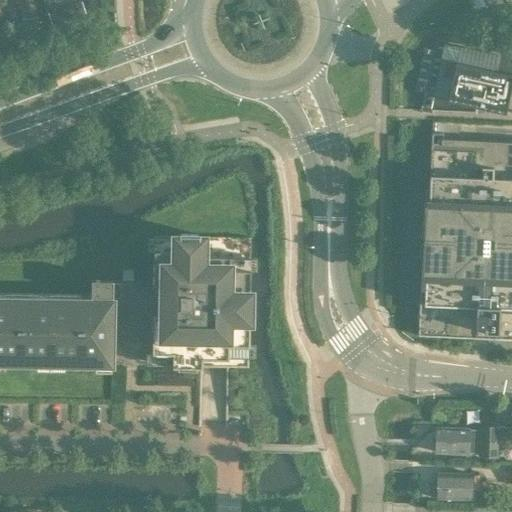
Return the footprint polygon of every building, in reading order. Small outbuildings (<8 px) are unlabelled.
[(76,4),(48,13),(52,23),(53,25),(85,15),(81,2),(76,4)] [(21,22),(24,34),(39,31),(36,18),(21,22)] [(444,44),(432,96),(447,99),(447,102),(479,109),(505,114),(511,87),(511,81),(511,75),(493,71),(497,56),(444,44)] [(423,205),(418,324),(417,336),(511,339),(511,142),(442,139),(442,133),(431,133),(428,205),(423,205)] [(112,280),(111,365),(125,366),(126,366),(138,366),(153,366),(155,366),(199,367),(201,367),(213,367),(226,367),(228,367),(242,368),(248,368),(250,238),(246,237),(241,237),(154,236),(153,281),(133,280),(122,280),(113,280),(112,280)] [(0,370),(5,371),(5,364),(35,364),(35,371),(65,372),(65,365),(94,365),(94,372),(111,372),(111,365),(112,280),(91,280),(91,290),(91,294),(86,294),(49,294),(0,292),(0,370)] [(493,422),(511,422),(511,403),(504,403),(504,410),(493,410),(493,422)] [(433,453),(466,454),(466,453),(478,454),(477,457),(494,458),(495,429),(479,428),(478,436),(466,435),(466,430),(434,429),(433,453)] [(433,486),(433,493),(435,496),(435,498),(468,500),(469,489),(479,489),(479,476),(470,476),(470,474),(436,473),(436,484),(433,486)]
